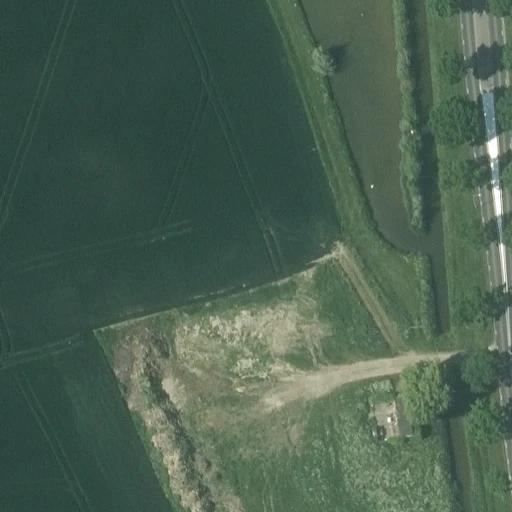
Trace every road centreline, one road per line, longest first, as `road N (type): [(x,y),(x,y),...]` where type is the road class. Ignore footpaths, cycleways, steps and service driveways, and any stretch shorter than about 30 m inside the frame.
road 1 (secondary): [(464,0),(497,237)]
road 2 (secondary): [(497,237),(500,90),(492,0)]
road 3 (secondary): [(511,445),(497,237)]
